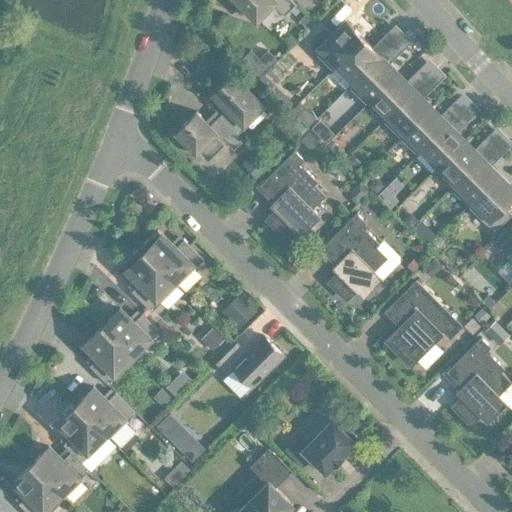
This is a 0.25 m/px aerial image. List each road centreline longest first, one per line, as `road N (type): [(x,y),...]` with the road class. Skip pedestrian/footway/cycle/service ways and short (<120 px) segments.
road 1 (residential): [(495,511),(142,159),(112,148)]
road 2 (residential): [(112,148),(0,385)]
road 3 (residential): [(163,0),(112,148)]
road 4 (residential): [(511,100),(419,0)]
